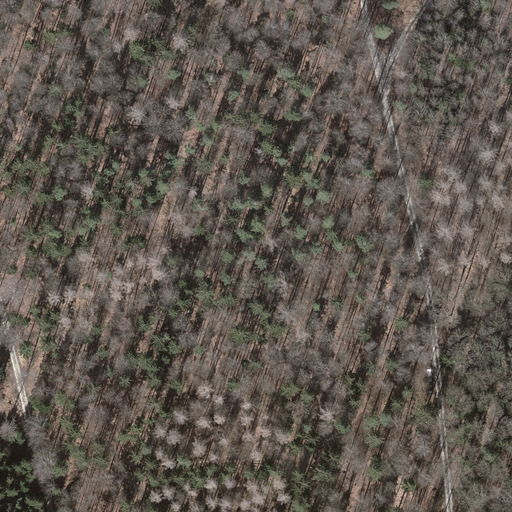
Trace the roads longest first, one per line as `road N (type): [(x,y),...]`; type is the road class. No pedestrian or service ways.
road 1 (track): [(450,511),(437,342),(381,90),(370,0)]
road 2 (track): [(0,310),(52,511)]
